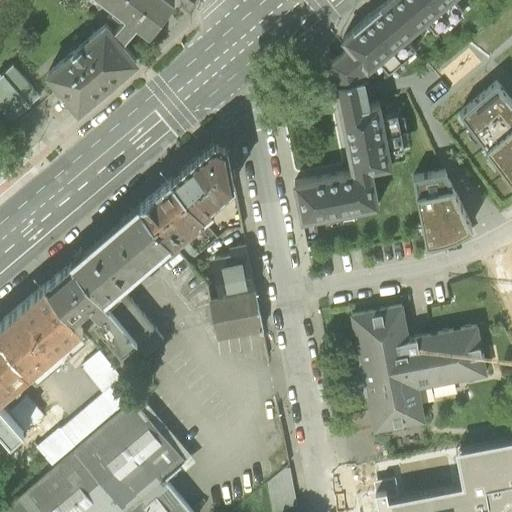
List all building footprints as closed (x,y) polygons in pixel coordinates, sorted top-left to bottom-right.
[(116,0),(113,5),(125,14),(112,31),(121,42),(136,22),(149,32),(173,0),(116,0)] [(368,67),(415,27),(391,0),(386,0),(343,37),(350,46),(368,67)] [(391,0),(415,27),(447,0),(391,0)] [(112,31),(105,23),(47,72),(57,84),(59,87),(61,90),(65,95),(68,97),(78,108),(136,60),(121,42),(112,31)] [(330,61),(335,84),(363,78),(362,72),(368,67),(350,46),(330,61)] [(13,64),(12,63),(0,73),(0,109),(9,120),(8,121),(9,122),(40,95),(39,94),(38,94),(12,65),(13,64)] [(335,84),(343,127),(382,119),(379,101),(368,103),(363,78),(335,84)] [(511,99),(496,81),(459,111),(511,181),(511,99)] [(391,164),(382,119),(343,127),(352,169),(371,168),(391,164)] [(215,140),(172,176),(198,214),(201,218),(214,208),(210,203),(234,183),(226,144),(215,140)] [(378,204),(371,168),(352,169),(294,180),(302,219),(314,217),(378,204)] [(471,226),(444,169),(412,175),(424,235),(425,243),(449,238),(471,226)] [(172,176),(140,203),(170,239),(173,242),(186,231),(201,218),(198,214),(172,176)] [(140,203),(103,234),(133,270),(170,239),(140,203)] [(117,283),(133,270),(103,234),(71,261),(101,297),(117,283)] [(214,258),(221,296),(255,289),(246,246),(229,248),(230,254),(214,258)] [(71,261),(45,283),(73,316),(89,303),(98,314),(93,320),(120,352),(137,338),(101,297),(71,261)] [(45,283),(0,321),(0,334),(30,370),(56,348),(60,353),(83,334),(79,328),(81,326),(73,316),(45,283)] [(163,337),(117,283),(101,297),(137,338),(146,350),(163,337)] [(255,289),(221,296),(210,298),(216,337),(262,328),(255,289)] [(401,303),(351,314),(373,429),(424,419),(417,386),(486,372),(476,324),(408,338),(401,303)] [(0,334),(0,395),(30,370),(0,334)] [(122,376),(99,349),(81,364),(104,391),(122,376)] [(61,427),(77,445),(128,401),(137,394),(122,376),(104,391),(61,427)] [(11,408),(28,427),(47,410),(30,391),(11,408)] [(77,445),(0,511),(195,511),(165,475),(181,462),(128,401),(77,445)] [(487,511),(511,494),(511,443),(455,455),(459,474),(387,489),(385,480),(374,482),(377,499),(379,511),(487,511)] [(273,511),(287,511),(297,504),(288,462),(266,480),(273,511)]
